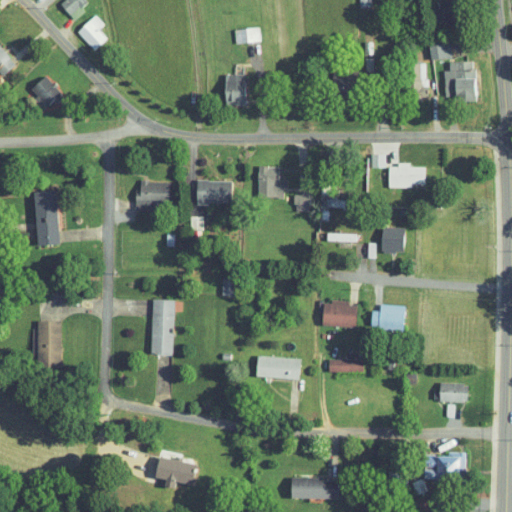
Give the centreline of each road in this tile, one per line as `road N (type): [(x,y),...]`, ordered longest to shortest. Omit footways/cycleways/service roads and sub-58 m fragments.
road 1 (primary): [(506,511),(511,236),(493,0)]
road 2 (residential): [(508,434),(261,430),(109,399)]
road 3 (residential): [(507,138),(186,138),(142,124)]
road 4 (residential): [(113,133),(109,399)]
road 5 (residential): [(511,291),(330,275)]
road 6 (residential): [(142,124),(18,0)]
road 7 (residential): [(0,141),(142,124)]
